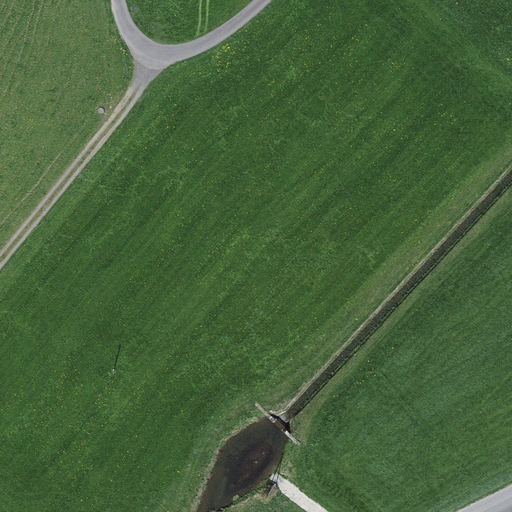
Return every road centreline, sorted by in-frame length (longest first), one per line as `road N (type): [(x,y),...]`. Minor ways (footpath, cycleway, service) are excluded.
road 1 (track): [(157,54),(122,111),(0,256)]
road 2 (track): [(262,0),(231,28),(171,54),(137,41),(119,0)]
